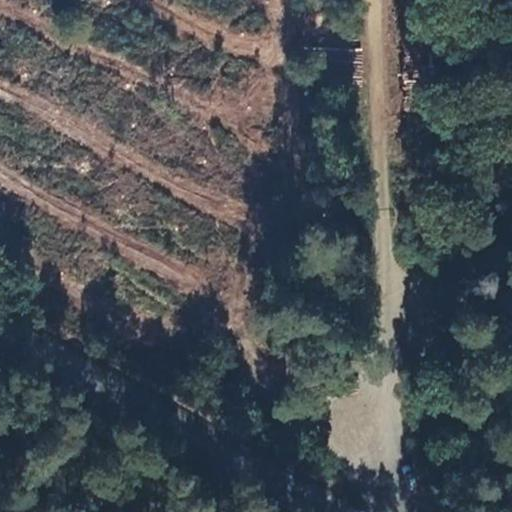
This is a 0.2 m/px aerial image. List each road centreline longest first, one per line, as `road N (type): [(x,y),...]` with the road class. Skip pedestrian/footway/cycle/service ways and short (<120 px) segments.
road 1 (track): [(373,0),(388,511)]
road 2 (tertiary): [(0,321),(344,511)]
